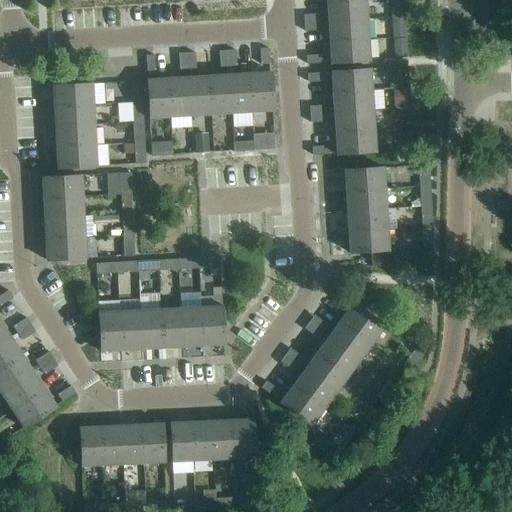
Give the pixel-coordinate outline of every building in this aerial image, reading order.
[(334,0),(326,1),(327,21),(367,19),(365,0),(334,0)] [(303,14),(304,23),(319,22),(319,13),(303,14)] [(328,42),(368,39),(367,21),(367,19),(327,21),(328,42)] [(304,23),(304,31),(320,30),(319,22),(304,23)] [(392,25),(393,34),(403,33),(402,24),(392,25)] [(330,62),(369,60),(368,39),(328,42),(330,62)] [(395,56),(404,56),(404,46),(394,46),(395,56)] [(268,47),(260,48),(261,64),(269,63),(268,47)] [(227,50),(228,66),(236,65),(235,49),(227,50)] [(219,50),(219,66),(228,66),(227,50),(219,50)] [(178,53),(179,69),(187,68),(186,52),(178,53)] [(186,52),(187,68),(195,68),(194,52),(186,52)] [(146,55),(147,71),(155,70),(154,54),(146,55)] [(306,55),(306,63),(322,62),(321,54),(306,55)] [(330,71),(331,91),(371,89),(370,68),(330,71)] [(270,71),(249,72),(252,112),(272,110),(270,71)] [(249,72),(229,73),(231,113),(252,112),(249,72)] [(307,73),(308,81),(323,80),(323,72),(307,73)] [(229,73),(208,74),(211,114),(231,113),(229,73)] [(208,74),(188,76),(190,116),(211,114),(208,74)] [(188,76),(167,77),(170,117),(190,116),(188,76)] [(167,77),(147,78),(149,118),(170,117),(167,77)] [(132,101),(142,101),(141,80),(131,81),(132,101)] [(52,85),(53,106),(93,103),(92,83),(52,85)] [(394,108),(398,108),(410,107),(408,86),(393,87),(394,108)] [(331,91),(333,112),(373,110),(371,89),(331,91)] [(132,101),(133,122),(143,121),(142,101),(132,101)] [(53,106),(54,126),(94,124),(93,103),(53,106)] [(309,106),(310,114),(325,113),(325,105),(309,106)] [(399,123),(412,122),(411,107),(398,108),(399,123)] [(333,112),(334,133),(374,130),(373,110),(333,112)] [(310,114),(310,122),(326,121),(325,113),(310,114)] [(133,122),(134,143),(144,142),(143,121),(133,122)] [(54,126),(55,147),(95,145),(94,124),(54,126)] [(233,131),(234,151),(253,149),(252,129),(233,131)] [(374,130),(334,133),(335,154),(375,151),(374,130)] [(134,143),(135,163),(145,163),(144,142),(134,143)] [(150,143),(150,156),(172,155),(171,142),(150,143)] [(55,147),(56,168),(96,166),(95,145),(55,147)] [(327,145),(312,146),(312,154),(328,153),(327,145)] [(418,164),(419,185),(430,184),(428,164),(418,164)] [(343,169),(344,190),(384,187),(383,167),(343,169)] [(120,194),(131,194),(130,172),(119,173),(120,194)] [(41,176),(42,197),(82,195),(81,174),(41,176)] [(419,185),(421,206),(431,205),(430,184),(419,185)] [(344,190),(346,210),(386,208),(384,187),(344,190)] [(132,216),(131,194),(120,195),(121,216),(132,216)] [(83,217),(82,195),(42,197),(43,220),(83,219),(83,217)] [(498,201),(498,210),(508,210),(508,201),(498,201)] [(421,206),(422,226),(432,226),(431,205),(421,206)] [(346,210),(347,231),(387,229),(386,208),(346,210)] [(132,216),(121,216),(122,227),(116,227),(117,235),(122,235),(133,235),(132,216)] [(83,219),(43,220),(44,240),(84,238),(96,237),(95,218),(83,219)] [(422,226),(423,247),(433,246),(432,226),(422,226)] [(348,252),(370,250),(371,266),(408,264),(407,249),(388,249),(387,229),(347,231),(348,252)] [(134,255),(133,235),(122,235),(123,255),(134,255)] [(85,257),(84,238),(44,240),(45,259),(85,257)] [(219,256),(198,257),(199,268),(220,267),(219,256)] [(198,257),(178,258),(178,269),(199,268),(198,257)] [(178,258),(157,260),(158,270),(178,269),(178,258)] [(136,261),(137,271),(158,270),(157,260),(136,261)] [(116,272),(137,271),(136,261),(116,262),(116,272)] [(96,273),(116,272),(116,262),(96,263),(96,273)] [(0,304),(12,297),(8,290),(0,295),(0,304)] [(159,308),(158,292),(139,293),(140,309),(139,309),(141,349),(162,348),(160,308),(159,308)] [(352,301),(340,318),(372,342),(384,325),(352,301)] [(201,306),(203,345),(223,344),(221,305),(201,306)] [(180,307),(182,346),(203,345),(201,306),(180,307)] [(160,308),(162,348),(182,346),(180,307),(160,308)] [(139,309),(118,310),(121,350),(141,349),(139,309)] [(118,310),(98,311),(100,351),(121,350),(118,310)] [(314,314),(309,321),(322,330),(326,324),(314,314)] [(13,326),(17,332),(30,324),(26,317),(13,326)] [(340,318),(328,335),(360,358),(372,342),(340,318)] [(0,343),(11,336),(0,320),(0,343)] [(309,321),(304,328),(317,337),(322,330),(309,321)] [(17,332),(22,339),(35,331),(30,324),(17,332)] [(328,335),(316,351),(348,375),(360,358),(328,335)] [(0,343),(0,368),(22,354),(11,336),(0,343)] [(290,347),(285,354),(298,363),(302,357),(290,347)] [(403,364),(407,367),(411,370),(423,354),(415,347),(403,364)] [(35,360),(40,367),(53,358),(48,351),(35,360)] [(316,351),(303,368),(336,391),(348,375),(316,351)] [(0,368),(0,392),(33,371),(22,354),(0,368)] [(285,354),(280,361),(293,370),(298,363),(285,354)] [(40,367),(44,374),(57,365),(53,358),(40,367)] [(303,368),(291,385),(323,408),(336,391),(303,368)] [(0,392),(0,393),(11,410),(45,388),(33,371),(0,392)] [(375,396),(381,400),(382,401),(395,384),(388,379),(375,396)] [(266,380),(261,387),(273,396),(278,390),(266,380)] [(75,392),(70,385),(57,394),(62,401),(75,392)] [(279,401),(311,425),(323,408),(291,385),(279,401)] [(11,410),(22,427),(56,405),(45,388),(11,410)] [(232,418),(234,458),(254,457),(252,417),(232,418)] [(211,419),(213,459),(234,458),(232,418),(211,419)] [(190,420),(192,460),(213,459),(211,419),(190,420)] [(170,421),(171,461),(192,460),(190,420),(170,421)] [(162,422),(141,423),(143,463),(164,462),(162,422)] [(141,423),(120,424),(122,464),(143,463),(141,423)] [(120,424),(100,425),(102,465),(122,464),(120,424)] [(79,426),(81,466),(102,465),(100,425),(79,426)] [(235,497),(236,508),(257,507),(256,496),(235,497)] [(215,498),(215,509),(236,508),(235,497),(215,498)] [(194,499),(195,510),(215,509),(215,498),(194,499)] [(173,500),(174,511),(195,510),(194,499),(173,500)] [(145,501),(145,511),(151,511),(166,511),(166,500),(145,501)] [(124,502),(124,511),(145,511),(145,501),(124,502)] [(103,503),(103,511),(124,511),(124,502),(103,503)] [(83,504),(83,511),(103,511),(103,503),(83,504)]
